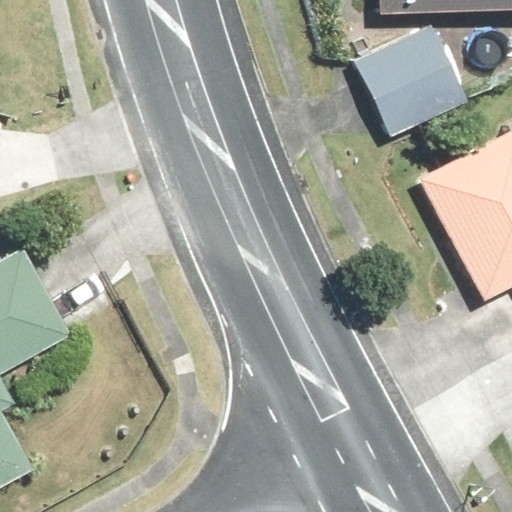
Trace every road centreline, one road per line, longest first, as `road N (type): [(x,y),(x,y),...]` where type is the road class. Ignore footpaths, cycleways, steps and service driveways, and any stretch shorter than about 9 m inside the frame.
road 1 (residential): [(161,0),(181,74),(232,198),(358,453)]
road 2 (residential): [(238,511),(358,453)]
